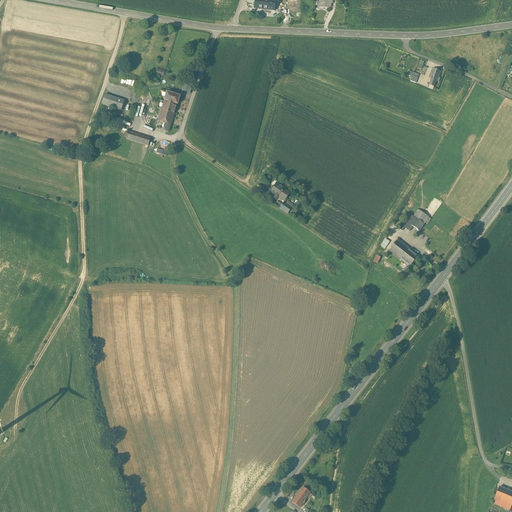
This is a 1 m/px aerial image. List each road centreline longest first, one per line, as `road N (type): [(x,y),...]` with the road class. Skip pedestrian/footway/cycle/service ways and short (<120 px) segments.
road 1 (track): [(219,511),(232,431),(236,284),(174,169),(179,135)]
road 2 (primary): [(259,511),(444,272)]
road 3 (track): [(82,156),(84,280),(22,388),(11,440)]
road 4 (secondary): [(231,28),(407,36),(511,24)]
road 5 (residential): [(444,272),(481,453),(511,470)]
road 6 (secondary): [(51,0),(231,28)]
